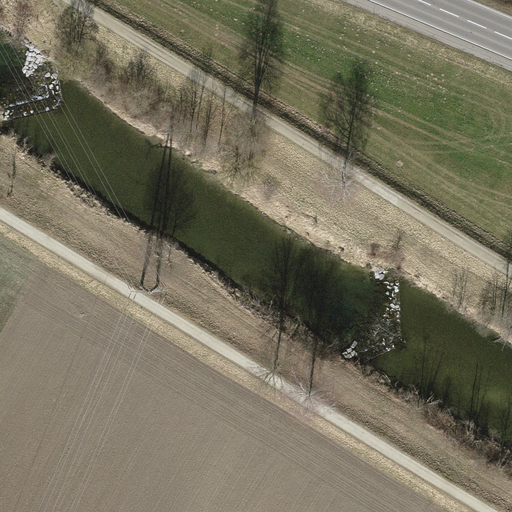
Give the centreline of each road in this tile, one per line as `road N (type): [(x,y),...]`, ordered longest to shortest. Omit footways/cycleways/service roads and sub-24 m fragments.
road 1 (track): [(471,511),(0,222)]
road 2 (track): [(511,267),(76,0)]
